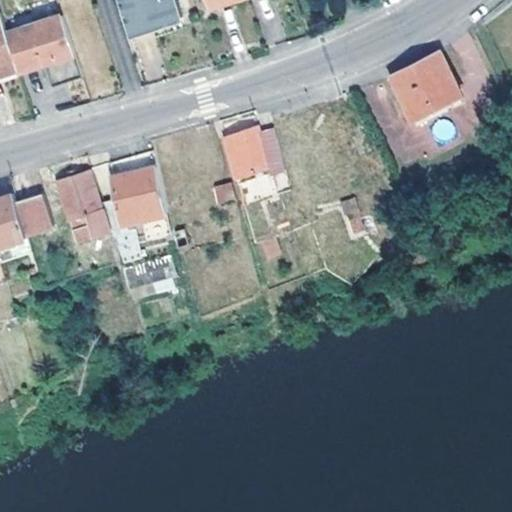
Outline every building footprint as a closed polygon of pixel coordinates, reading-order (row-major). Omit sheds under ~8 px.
[(181,0),(123,0),(134,35),(187,18),(181,0)] [(0,71),(22,65),(12,33),(5,11),(0,12),(0,71)] [(80,54),(67,15),(34,27),(46,64),(80,54)] [(22,65),(24,72),(46,64),(34,27),(12,33),(22,65)] [(414,69),(397,78),(417,119),(464,97),(442,54),(414,69)] [(22,65),(0,71),(0,81),(24,74),(24,72),(22,65)] [(264,136),(262,129),(228,137),(239,179),(273,170),(264,136)] [(264,136),(273,170),(275,175),(286,172),(275,132),(264,136)] [(172,209),(161,167),(119,178),(130,224),(151,218),(150,214),(172,209)] [(94,170),(61,180),(82,243),(115,232),(94,170)] [(230,181),(212,186),(216,203),(235,198),(230,181)] [(48,191),(21,200),(31,232),(58,224),(48,191)] [(0,199),(0,246),(0,247),(33,237),(31,232),(21,200),(19,193),(2,198),(0,199)] [(355,200),(344,204),(351,227),(363,224),(355,200)] [(189,229),(193,245),(209,240),(205,226),(189,229)] [(193,245),(189,229),(180,232),(184,248),(193,245)] [(0,247),(5,261),(38,251),(33,237),(0,247)] [(121,241),(126,256),(126,259),(143,254),(137,237),(121,241)] [(123,266),(129,285),(180,276),(175,258),(123,266)]
